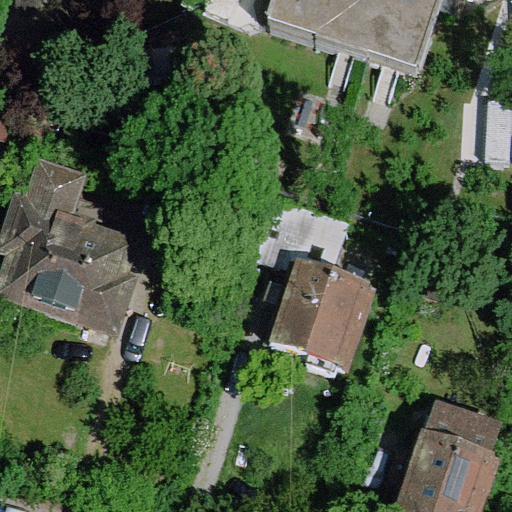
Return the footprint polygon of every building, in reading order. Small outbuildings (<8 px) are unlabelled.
[(276,0),(268,25),(426,76),(450,0),(276,0)] [(8,298),(113,333),(128,291),(118,287),(128,255),(85,241),(86,236),(70,229),(84,185),(42,172),(28,215),(22,214),(9,255),(20,259),(8,298)] [(251,261),(295,276),(329,287),(347,230),(270,206),(251,261)] [(511,269),(511,232),(503,233),(505,270),(511,269)] [(369,301),(329,287),(295,276),(273,351),(346,374),(369,301)] [(420,451),(492,474),(505,433),(432,411),(420,451)] [(420,451),(399,511),(480,511),(492,474),(420,451)]
